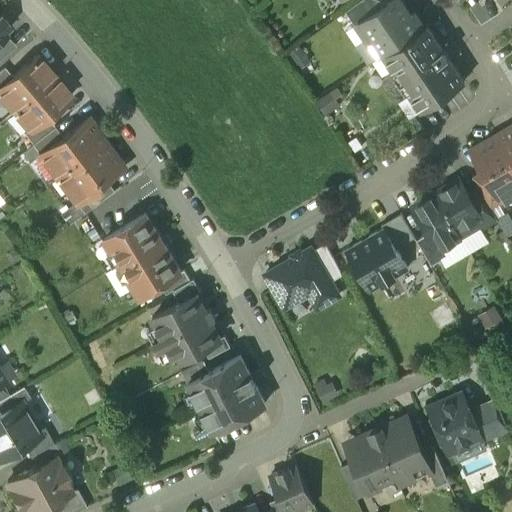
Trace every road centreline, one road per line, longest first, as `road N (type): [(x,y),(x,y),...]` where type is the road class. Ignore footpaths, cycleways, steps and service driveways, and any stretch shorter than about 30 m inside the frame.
road 1 (residential): [(442,0),(504,95),(220,262)]
road 2 (residential): [(26,0),(183,198),(220,262)]
road 3 (residential): [(305,425),(109,511)]
road 4 (residential): [(220,262),(305,425)]
road 5 (residential): [(471,356),(305,425)]
